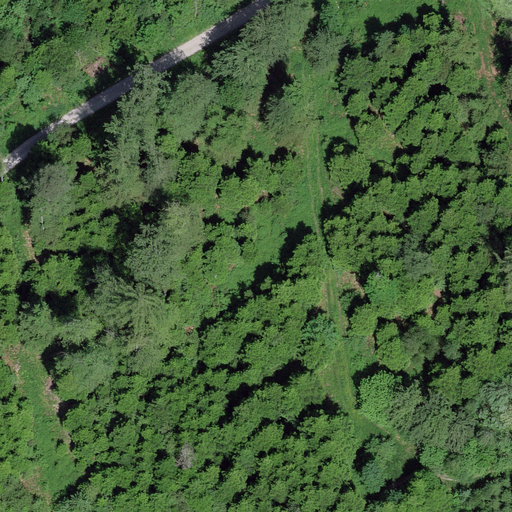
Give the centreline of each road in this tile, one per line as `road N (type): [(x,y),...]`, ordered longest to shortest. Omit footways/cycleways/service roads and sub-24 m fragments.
road 1 (track): [(374,490),(364,437),(345,396),(333,314),(304,0)]
road 2 (track): [(0,170),(44,133),(267,0)]
